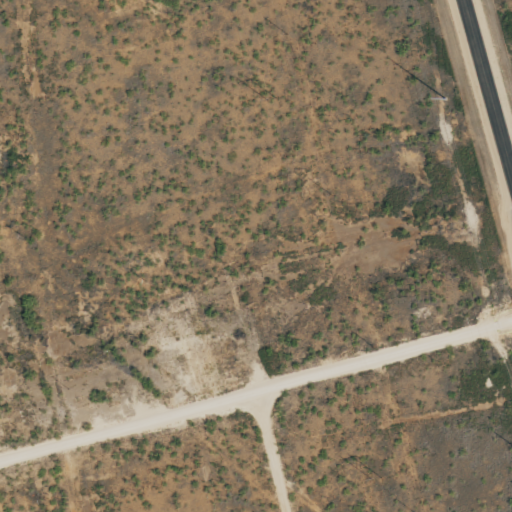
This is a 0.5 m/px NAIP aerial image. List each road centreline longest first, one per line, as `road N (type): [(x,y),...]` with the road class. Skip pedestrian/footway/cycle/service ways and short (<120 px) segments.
road 1 (track): [(0,455),(511,318)]
road 2 (secondary): [(511,172),(464,0)]
road 3 (track): [(285,511),(254,384)]
